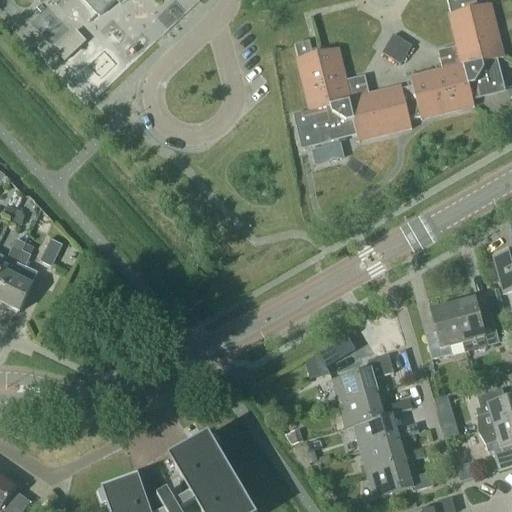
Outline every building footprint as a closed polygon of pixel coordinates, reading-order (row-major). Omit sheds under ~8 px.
[(81,0),(98,18),(117,0),(81,0)] [(412,88),(407,89),(415,121),(420,120),(420,122),(421,122),(421,120),(460,110),(458,103),(472,100),(490,95),(500,80),(495,62),(492,49),(500,47),(490,6),(481,8),(477,9),(474,0),(446,0),(450,16),(448,17),(448,18),(450,17),(456,43),(457,48),(444,51),(439,60),(442,73),(411,81),(411,79),(410,79),(412,88)] [(54,52),(64,63),(85,43),(75,32),(54,52)] [(400,67),(411,48),(393,36),(381,55),(400,67)] [(308,113),(293,117),(293,118),(295,118),(301,142),(329,136),(337,140),(355,136),(368,132),(370,139),(409,129),(410,131),(411,131),(409,122),(415,121),(407,89),(401,91),(401,88),(399,89),(400,91),(374,97),(369,98),(366,85),(357,80),(344,83),(342,78),(336,52),(338,52),(338,51),(320,55),(314,56),(312,57),(309,43),(294,47),(297,60),(295,61),(296,62),(298,62),(307,101),(314,99),(317,111),(308,113)] [(325,150),(312,153),(315,167),(328,163),(325,150)] [(8,206),(5,213),(12,216),(15,209),(8,206)] [(51,269),(62,248),(50,242),(39,264),(51,269)] [(511,244),(510,245),(511,252),(511,254),(494,259),(504,297),(511,294),(511,244)] [(25,246),(21,253),(30,257),(33,250),(25,246)] [(12,248),(1,272),(0,271),(0,296),(15,265),(21,253),(12,248)] [(30,257),(21,253),(15,265),(0,296),(0,304),(19,314),(32,287),(31,287),(37,275),(24,269),(30,257)] [(452,307),(462,346),(464,355),(486,349),(486,348),(497,345),(490,320),(479,323),(473,301),(452,307)] [(449,349),(462,346),(452,307),(430,313),(436,334),(425,337),(431,362),(451,357),(449,349)] [(318,356),(304,364),(309,381),(329,376),(326,370),(318,356)] [(331,382),(338,407),(377,396),(372,381),(393,375),(388,358),(367,364),(369,371),(331,382)] [(478,434),(511,424),(511,401),(504,403),(501,392),(476,399),(479,410),(475,412),(477,419),(477,432),(478,434)] [(391,418),(391,417),(411,411),(409,403),(400,405),(381,411),(377,396),(338,407),(345,432),(353,430),(353,429),(391,418)] [(274,417),(288,411),(285,404),(271,410),(274,417)] [(395,433),(391,418),(353,429),(353,430),(360,454),(398,442),(398,441),(417,436),(415,427),(395,433)] [(454,422),(441,426),(446,442),(459,438),(454,422)] [(511,468),(511,424),(478,434),(478,436),(485,447),(487,454),(492,453),(498,473),(511,468)] [(303,445),(302,442),(299,432),(285,437),(289,446),(291,448),(303,445)] [(251,511),(208,438),(151,471),(166,496),(156,502),(162,511),(148,511),(138,480),(101,493),(107,511),(251,511)] [(402,457),(398,442),(360,454),(366,477),(405,466),(405,465),(424,460),(422,451),(402,457)] [(307,455),(310,466),(317,464),(314,453),(307,455)] [(412,491),(412,490),(431,484),(429,476),(409,481),(405,466),(366,477),(374,502),(412,491)] [(461,485),(476,480),(472,467),(456,471),(461,485)] [(0,511),(24,511),(30,505),(13,493),(17,488),(0,475),(0,511)] [(320,479),(322,488),(332,485),(330,477),(320,479)] [(454,511),(451,501),(428,508),(429,511),(454,511)]
